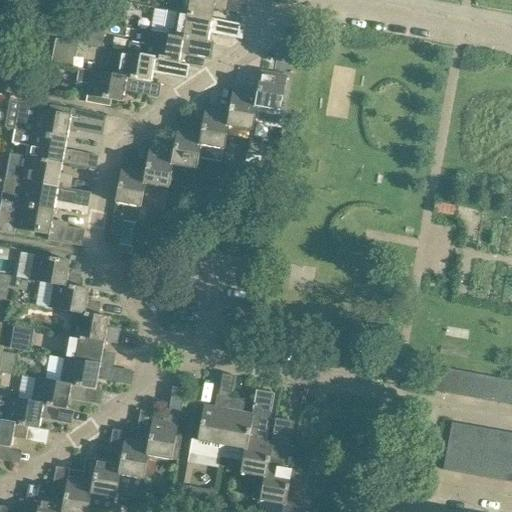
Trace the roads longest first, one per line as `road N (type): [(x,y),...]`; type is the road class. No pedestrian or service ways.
road 1 (residential): [(157,343),(94,248),(113,141),(275,29),(278,16)]
road 2 (residential): [(0,490),(159,373)]
road 3 (residential): [(394,396),(201,361)]
road 4 (residential): [(382,9),(511,33)]
road 5 (residential): [(511,418),(394,396)]
